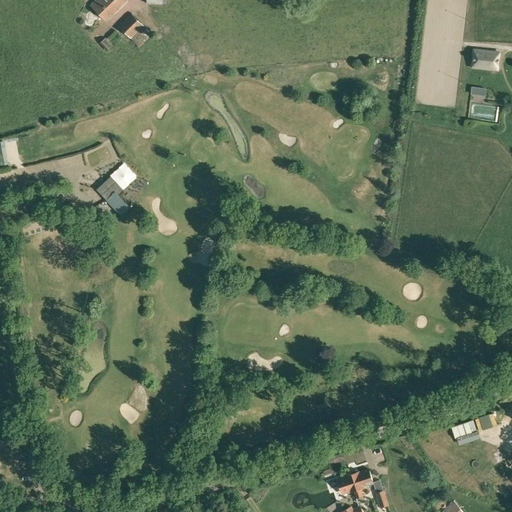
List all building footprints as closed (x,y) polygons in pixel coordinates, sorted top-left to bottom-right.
[(113,13),(100,0),(99,0),(96,0),(91,5),(105,20),(113,13)] [(100,0),(113,13),(126,0),(100,0)] [(149,31),(144,26),(131,13),(118,26),(136,44),(149,31)] [(499,52),(474,49),(472,64),(498,67),(499,52)] [(128,207),(104,181),(95,189),(119,215),(128,207)] [(344,477),(337,479),(342,493),(346,492),(346,493),(350,492),(353,490),(356,498),(363,495),(360,488),(364,487),(363,486),(373,483),(368,469),(358,472),(358,471),(356,472),(356,470),(351,472),(352,473),(344,476),(344,477)] [(376,492),(381,507),(388,504),(383,490),(376,492)] [(466,511),(459,503),(448,511),(466,511)]
